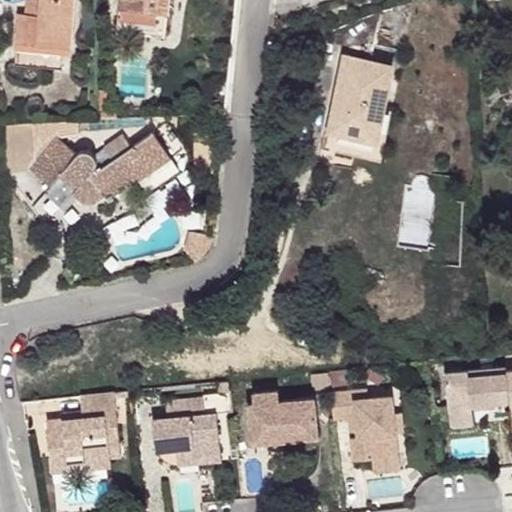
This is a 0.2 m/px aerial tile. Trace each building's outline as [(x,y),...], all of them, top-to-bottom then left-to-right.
[(19,12),(15,64),(63,68),(64,55),(72,55),(76,0),(39,0),(40,0),(39,13),(27,12),(19,12)] [(28,0),(27,12),(39,13),(40,0),(39,0),(28,0)] [(118,0),(118,10),(156,14),(157,0),(118,0)] [(167,15),(168,0),(157,0),(156,14),(167,15)] [(155,24),(156,14),(118,10),(117,20),(155,24)] [(339,133),(335,152),(353,156),(356,137),(375,141),(382,107),(391,67),(345,58),(338,95),(346,96),(339,133)] [(304,96),(308,75),(292,71),(288,93),(304,96)] [(97,90),(98,119),(116,118),(115,108),(106,109),(105,89),(97,90)] [(339,133),(346,96),(338,95),(330,131),(339,133)] [(381,162),(392,109),(382,107),(375,141),(356,137),(353,156),(381,162)] [(30,169),(51,186),(60,175),(76,188),(73,192),(85,202),(87,203),(92,202),(104,194),(102,191),(128,173),(134,182),(170,157),(154,131),(132,146),(123,134),(104,147),(112,160),(97,170),(95,169),(97,165),(97,161),(96,156),(94,153),(89,151),(85,150),(77,153),(59,138),(80,134),(79,120),(33,122),(35,162),(30,169)] [(1,124),(5,173),(30,169),(35,162),(33,122),(1,124)] [(108,199),(134,182),(128,173),(102,191),(104,194),(108,199)] [(438,173),(436,189),(453,191),(455,175),(438,173)] [(210,244),(212,239),(213,235),(191,230),(185,249),(193,262),(201,256),(207,251),(210,244)] [(445,373),(448,406),(472,404),(510,400),(507,372),(506,366),(445,373)] [(218,382),(219,392),(230,391),(229,381),(218,382)] [(351,436),(353,458),(374,457),(390,455),(388,433),(396,432),(394,411),(393,394),(369,396),(368,388),(331,392),(334,419),(356,416),(358,435),(351,436)] [(249,403),(252,431),(280,429),(281,439),(303,437),(302,428),(318,426),(316,405),(300,407),(299,398),(279,400),(278,389),(253,392),(254,403),(249,403)] [(224,391),(227,412),(232,411),(230,391),(224,391)] [(47,420),(50,453),(65,451),(66,464),(84,462),(84,468),(112,465),(111,456),(110,444),(121,443),(116,398),(115,392),(81,395),(82,410),(83,416),(62,419),(47,420)] [(156,450),(159,450),(192,446),(193,455),(222,453),(217,412),(206,413),(204,397),(166,401),(167,418),(153,419),(156,450)] [(316,405),(315,397),(299,398),(300,407),(316,405)] [(474,423),(472,404),(448,406),(451,425),(474,423)] [(83,416),(82,410),(62,412),(62,419),(83,416)] [(403,432),(401,410),(394,411),(396,432),(403,432)] [(319,435),(318,426),(302,428),(303,437),(319,435)] [(281,439),(280,429),(252,431),(253,441),(281,439)] [(400,469),(396,432),(388,433),(390,455),(374,457),(375,471),(400,469)] [(122,455),(121,443),(110,444),(111,456),(122,455)] [(223,460),(222,453),(193,455),(192,446),(159,450),(161,454),(164,460),(171,463),(178,465),(223,460)] [(84,468),(84,462),(66,464),(65,451),(50,453),(52,472),(84,468)]
